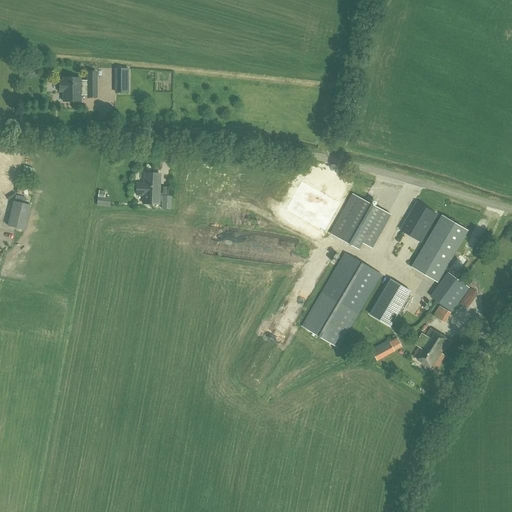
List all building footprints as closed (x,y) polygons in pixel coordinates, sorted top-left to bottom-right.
[(128,93),(128,69),(116,69),(116,93),(128,93)] [(96,97),(96,72),(87,72),(87,80),(80,80),(80,78),(63,78),(63,81),(59,81),(59,91),(63,91),(63,101),(80,101),(80,92),(87,92),(87,98),(96,97)] [(159,205),(160,174),(144,174),(144,184),(135,184),(135,185),(136,185),(136,195),(143,195),(143,204),(159,205)] [(109,208),(110,197),(105,196),(105,191),(98,190),(97,197),(96,206),(109,208)] [(373,249),(392,214),(353,194),(330,233),(361,250),(364,244),(373,249)] [(172,196),(162,196),(161,209),(171,210),(172,196)] [(25,230),(31,205),(13,201),(7,226),(25,230)] [(437,211),(417,201),(402,228),(421,239),(437,211)] [(438,282),(468,230),(442,215),(412,267),(438,282)] [(339,348),(359,315),(383,275),(345,252),(301,326),(339,348)] [(457,277),(469,262),(459,254),(447,269),(457,277)] [(449,272),(431,296),(452,312),(470,288),(449,272)] [(412,292),(391,280),(370,315),(391,328),(412,292)] [(419,347),(413,356),(436,371),(446,355),(443,354),(451,341),(431,328),(426,336),(423,334),(416,345),(419,347)] [(378,361),(395,351),(389,340),(371,349),(378,361)]
